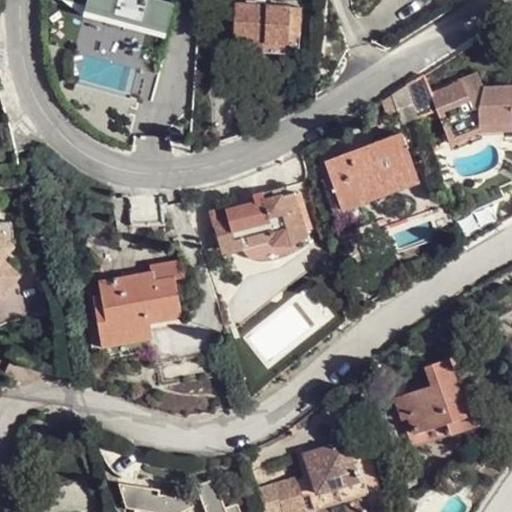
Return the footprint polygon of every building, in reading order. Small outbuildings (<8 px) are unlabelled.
[(145,18),(149,0),(61,0),(71,3),(86,7),(84,10),(115,18),(116,15),(143,22),(145,18)] [(157,1),(149,0),(145,18),(152,20),(157,1)] [(289,34),(300,34),(302,8),(234,5),(234,41),(251,42),(268,43),(288,43),(289,34)] [(300,54),(300,34),(289,34),(288,43),(268,43),(267,53),(300,54)] [(407,86),(419,117),(439,110),(451,143),(482,133),(480,122),(511,120),(511,86),(509,87),(484,88),(483,83),(463,88),(461,81),(432,90),(427,74),(407,86)] [(479,75),(461,81),(463,88),(483,83),(479,75)] [(402,123),(419,117),(407,86),(392,95),(402,123)] [(511,132),(511,120),(480,122),(482,133),(484,137),(511,132)] [(357,160),(354,152),(341,157),(327,161),(331,174),(320,178),(338,228),(369,218),(363,200),(358,184),(414,165),(403,135),(377,144),(380,153),(357,160)] [(190,149),(190,143),(180,142),(181,140),(172,141),(173,151),(190,149)] [(377,144),(354,152),(357,160),(380,153),(377,144)] [(414,165),(358,184),(363,200),(420,181),(414,165)] [(281,188),(261,194),(263,198),(282,194),(281,188)] [(138,192),(128,191),(131,226),(165,223),(163,194),(148,193),(138,192)] [(296,192),(290,194),(304,239),(309,236),(296,192)] [(263,198),(261,194),(254,196),(257,204),(244,207),(231,210),(229,207),(210,212),(215,228),(218,228),(225,254),(272,241),(275,246),(292,245),(304,239),(290,194),(284,195),(282,194),(263,198)] [(0,293),(5,298),(16,286),(26,275),(7,258),(18,245),(17,227),(0,229),(0,293)] [(181,259),(166,262),(169,277),(174,276),(175,279),(185,277),(181,259)] [(100,332),(150,322),(182,315),(175,279),(174,276),(169,277),(166,262),(151,264),(152,271),(100,281),(103,295),(93,296),(100,332)] [(326,278),(306,286),(324,329),(344,321),(326,278)] [(153,338),(150,322),(100,332),(103,348),(153,338)] [(430,427),(434,439),(459,430),(456,418),(467,413),(461,396),(448,359),(436,363),(425,366),(431,385),(395,398),(402,419),(407,417),(412,432),(430,427)] [(468,393),(461,396),(467,413),(456,418),(459,430),(478,424),(468,393)] [(412,447),(434,439),(430,427),(412,432),(407,417),(402,419),(412,447)] [(41,450),(54,485),(89,472),(75,437),(41,450)] [(316,493),(358,480),(346,440),(324,447),(303,454),(310,476),(296,481),(295,477),(274,484),(283,511),(300,511),(305,510),(301,496),(309,493),(315,491),(316,493)] [(252,449),(240,452),(244,462),(245,465),(256,461),(252,449)] [(225,456),(208,457),(211,470),(244,462),(240,452),(225,456)] [(449,481),(441,474),(430,486),(439,493),(449,481)] [(151,511),(241,511),(238,504),(226,508),(215,479),(196,486),(197,491),(198,496),(189,500),(158,494),(159,489),(144,487),(135,508),(151,511)] [(359,498),(358,480),(316,493),(315,491),(309,493),(315,511),(359,498)]
